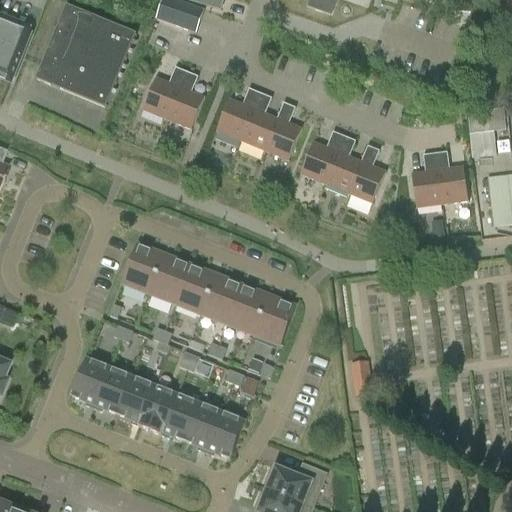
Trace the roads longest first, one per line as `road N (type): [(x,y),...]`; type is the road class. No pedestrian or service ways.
road 1 (residential): [(105,214),(305,290),(313,308),(265,430),(227,481)]
road 2 (residential): [(450,135),(411,138),(233,68),(261,0)]
road 3 (residential): [(71,306),(19,287),(8,270),(33,201),(51,191),(105,214)]
road 4 (residential): [(49,417),(227,481)]
